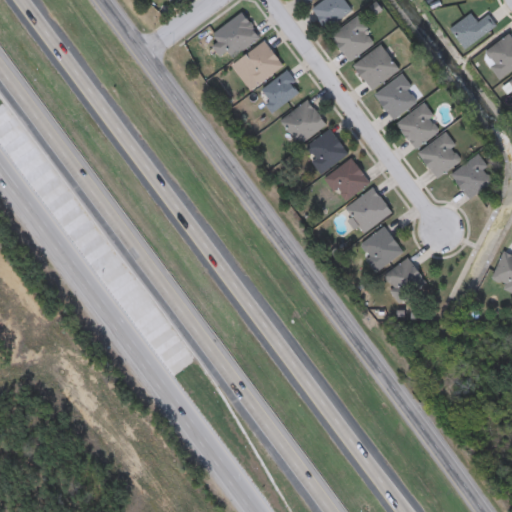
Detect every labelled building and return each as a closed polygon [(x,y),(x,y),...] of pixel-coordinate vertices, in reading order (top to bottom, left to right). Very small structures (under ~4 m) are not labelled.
[(312,11),(326,0),(343,0),(352,11),(327,30),(312,11)] [(260,39),(224,63),(214,48),(219,44),(213,35),(243,14),(260,39)] [(479,23),(488,16),(497,28),(466,51),(451,30),(472,14),(479,23)] [(350,63),(331,38),(358,17),(377,42),(350,63)] [(511,37),(511,72),(502,80),(483,55),(510,35),(511,37)] [(257,87),(239,62),(266,42),(284,67),(257,87)] [(373,92),(354,67),(381,46),(400,70),(373,92)] [(274,113),(260,93),(287,72),(302,92),(274,113)] [(420,102),(394,121),(376,95),(402,77),(420,102)] [(299,146),(281,121),(308,101),(327,126),(299,146)] [(416,150),(397,125),(424,105),(443,130),(416,150)] [(323,175),(303,150),(329,130),(349,154),(323,175)] [(445,135),(464,160),(438,180),(419,154),(445,135)] [(497,180),(471,201),(452,177),(478,156),(497,180)] [(371,184),(344,204),(325,179),(352,159),(371,184)] [(346,208),(377,190),(392,217),(361,235),(346,208)] [(378,273),(359,247),(385,228),(404,254),(378,273)] [(506,286),(493,281),(504,253),(511,256),(511,294),(504,291),(506,286)] [(427,283),(404,302),(385,278),(408,259),(427,283)]
